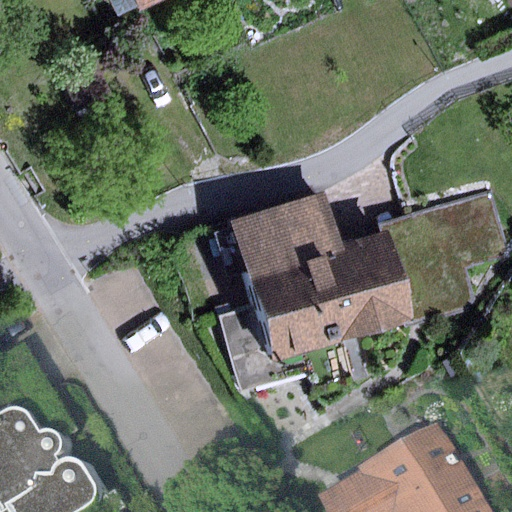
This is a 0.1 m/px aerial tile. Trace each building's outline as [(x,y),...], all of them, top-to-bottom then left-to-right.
[(137,0),(143,10),(165,0),(137,0)] [(97,65),(63,80),(78,112),(112,96),(97,65)] [(327,194),(230,222),(273,367),(418,325),(391,233),(343,247),(327,194)] [(490,194),(401,218),(428,318),(475,306),(464,267),(507,255),(490,194)] [(116,511),(120,509),(121,502),(120,493),(106,471),(101,468),(93,467),(87,468),(81,472),(76,467),(82,460),(85,455),(85,448),(82,443),(77,439),(73,437),(67,437),(62,439),(54,423),(49,419),(43,416),(37,415),(30,417),(0,434),(0,502),(2,505),(12,499),(18,511),(116,511)] [(501,511),(450,430),(335,502),(341,511),(501,511)]
